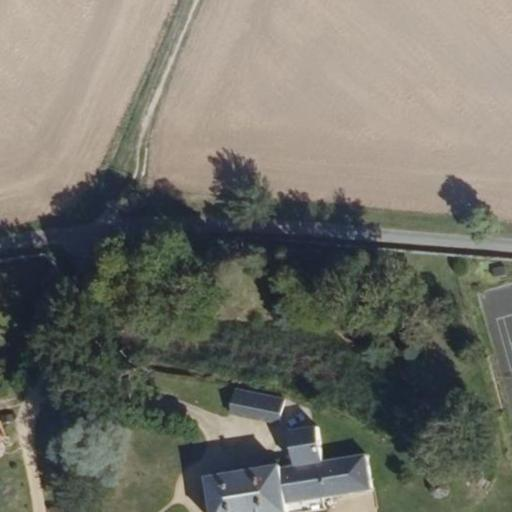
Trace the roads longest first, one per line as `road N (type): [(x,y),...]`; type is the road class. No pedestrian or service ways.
road 1 (unclassified): [(511,252),(244,229),(0,254)]
road 2 (track): [(176,0),(71,244)]
